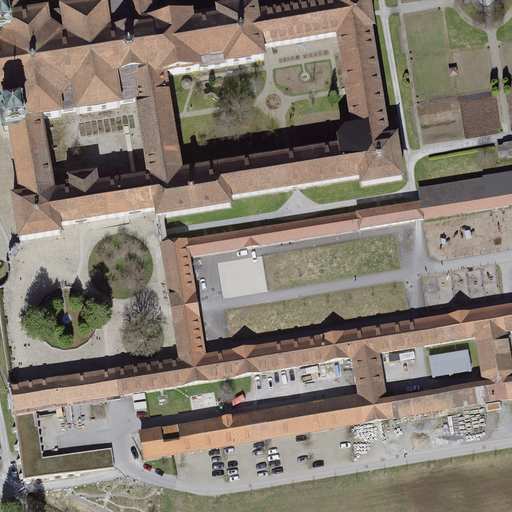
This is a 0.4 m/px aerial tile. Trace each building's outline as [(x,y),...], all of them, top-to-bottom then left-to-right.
[(0,99),(5,104),(14,112),(17,140),(22,140),(30,201),(26,202),(32,246),(76,239),(74,229),(99,226),(161,216),(168,214),(170,223),(246,211),(244,202),(352,185),(352,194),(397,186),(390,142),(384,143),(367,39),(368,38),(363,0),(361,1),(361,0),(0,0),(2,15),(0,15),(0,38),(1,45),(0,45),(0,99)] [(502,149),(495,150),(497,162),(503,161),(504,163),(511,162),(511,145),(502,147),(502,149)] [(511,174),(482,179),(482,180),(416,190),(418,203),(422,225),(511,208),(511,174)] [(196,263),(422,225),(418,203),(400,206),(399,203),(391,205),(391,209),(174,245),(165,247),(169,267),(196,263)] [(164,234),(165,247),(174,245),(171,233),(170,223),(168,214),(161,216),(164,234)] [(511,308),(212,359),(204,309),(196,263),(169,267),(176,314),(184,363),(113,375),(30,389),(17,391),(14,392),(19,419),(30,487),(34,487),(119,473),(116,452),(50,462),(42,415),(120,402),(351,364),(357,400),(145,435),(150,465),(511,406),(511,376),(506,338),(511,336),(511,308)]
